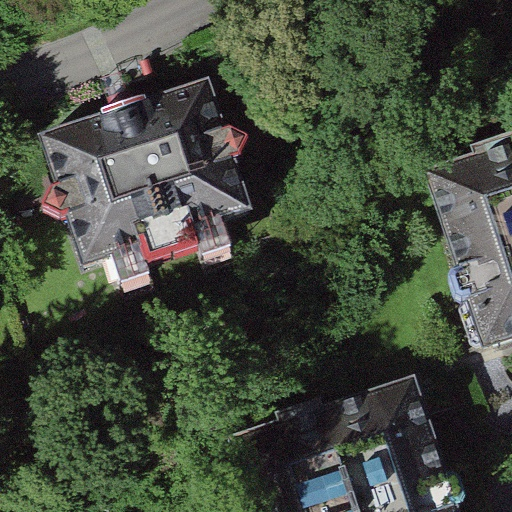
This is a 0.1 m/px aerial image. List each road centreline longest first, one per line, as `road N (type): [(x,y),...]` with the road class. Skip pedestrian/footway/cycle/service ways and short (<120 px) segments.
road 1 (motorway): [(328,511),(332,281),(356,0)]
road 2 (motorway): [(35,0),(40,139),(88,376)]
road 3 (residential): [(0,77),(97,51),(202,0)]
road 4 (motorway): [(88,376),(138,511)]
road 5 (motorway): [(88,376),(105,511)]
